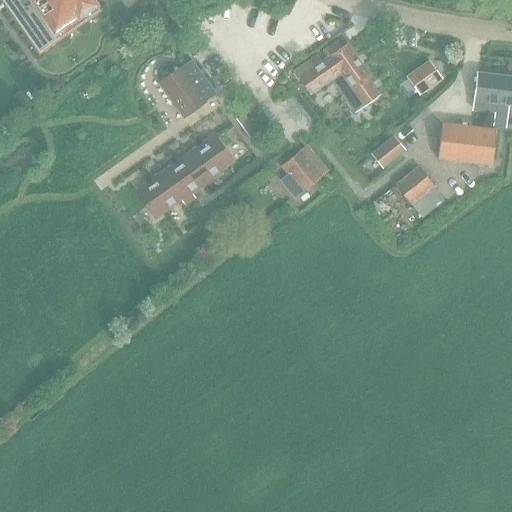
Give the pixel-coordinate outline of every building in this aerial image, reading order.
[(38,52),(58,38),(82,21),(78,15),(94,5),(90,0),(2,0),(5,4),(38,52)] [(313,58),(290,74),(306,96),(331,78),(346,99),(345,101),(349,107),(351,107),(354,111),(368,101),(370,104),(378,99),(376,96),(378,95),(366,78),(369,77),(346,44),(318,64),(313,58)] [(159,71),(159,74),(159,77),(161,81),(159,82),(183,117),(204,101),(214,93),(191,60),(180,68),(180,67),(178,68),(175,66),(172,64),(169,64),(166,65),(163,66),(161,68),(159,71)] [(428,61),(407,76),(418,93),(440,78),(428,61)] [(511,77),(476,73),(473,100),(496,102),(493,125),(505,127),(508,104),(511,104),(511,77)] [(242,113),(235,119),(258,149),(266,144),(242,113)] [(494,163),(498,129),(493,128),(441,123),(438,157),(494,163)] [(136,190),(135,190),(155,217),(180,199),(185,206),(195,198),(190,191),(233,161),(213,134),(136,190)] [(382,167),(404,150),(393,135),(371,153),(382,167)] [(298,150),(278,166),(299,192),(319,176),(298,150)] [(422,217),(444,199),(418,166),(395,184),(422,217)]
